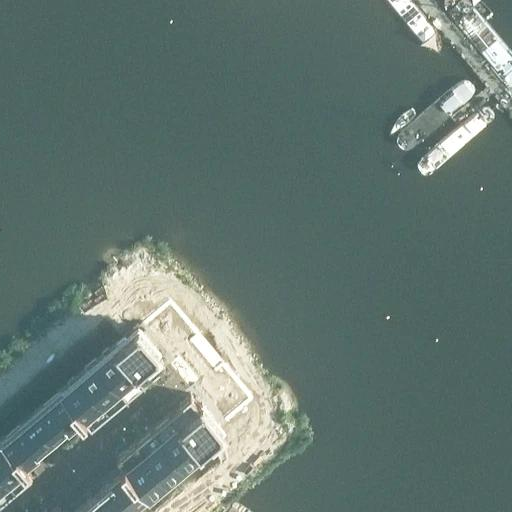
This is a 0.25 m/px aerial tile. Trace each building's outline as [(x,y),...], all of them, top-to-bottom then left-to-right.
[(412,0),(387,0),(430,53),(442,54),(444,39),(412,0)] [(449,0),(449,5),(511,83),(511,52),(469,0),(449,0)] [(479,89),(469,78),(372,152),(366,166),(382,165),(479,89)] [(498,114),(487,104),(391,179),(386,193),(402,192),(498,114)] [(144,380),(149,376),(161,390),(179,375),(159,351),(161,349),(138,323),(114,343),(144,380)] [(114,343),(96,358),(127,395),(144,380),(114,343)] [(96,358),(79,372),(109,409),(127,395),(96,358)] [(79,372),(61,387),(62,388),(85,416),(84,417),(91,425),(109,409),(79,372)] [(200,447),(225,426),(202,399),(201,400),(183,379),(165,394),(175,406),(170,410),(200,447)] [(84,417),(85,416),(62,388),(31,414),(53,439),(78,418),(80,421),(84,417)] [(183,462),(200,447),(170,410),(152,425),(183,462)] [(31,414),(1,439),(24,467),(25,467),(30,463),(28,460),(53,439),(31,414)] [(165,476),(183,462),(152,425),(135,439),(165,476)] [(1,439),(0,440),(0,468),(16,488),(31,474),(25,467),(24,467),(1,439)] [(135,439),(116,455),(122,463),(124,462),(147,489),(148,491),(165,476),(135,439)] [(122,463),(118,466),(120,469),(95,490),(113,511),(119,511),(147,489),(124,462),(122,463)] [(0,468),(0,498),(1,500),(16,488),(0,468)] [(113,511),(95,490),(70,511),(68,508),(63,511),(113,511)]
